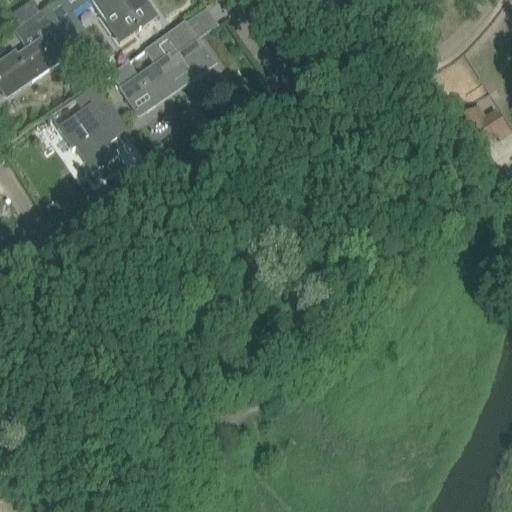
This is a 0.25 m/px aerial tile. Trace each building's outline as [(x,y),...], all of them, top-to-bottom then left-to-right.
[(63,0),(45,13),(44,13),(51,23),(90,77),(107,65),(72,16),(91,3),(101,18),(120,45),(138,33),(154,22),(138,0),(63,0)] [(296,0),(297,0),(296,0),(302,0),(305,4),(318,24),(330,17),(332,20),(345,12),(338,0),(296,0)] [(8,60),(0,65),(0,91),(5,99),(22,88),(30,82),(32,84),(53,69),(66,60),(49,37),(43,29),(49,25),(51,23),(44,13),(15,34),(27,51),(17,58),(15,55),(8,60)] [(20,13),(11,19),(18,30),(27,24),(20,13)] [(128,65),(111,78),(120,91),(121,92),(130,107),(147,95),(155,106),(156,105),(183,86),(185,89),(186,88),(205,74),(206,75),(207,74),(205,71),(212,66),(213,66),(198,43),(186,26),(185,25),(144,54),(155,69),(139,81),(128,65)] [(82,113),(57,131),(72,153),(75,151),(93,177),(104,169),(105,170),(108,168),(107,167),(118,159),(110,147),(117,143),(115,141),(126,133),(128,132),(125,128),(114,111),(113,112),(96,88),(74,103),(82,113)] [(480,124),(473,113),(459,122),(477,150),(506,131),(494,114),(480,124)]
